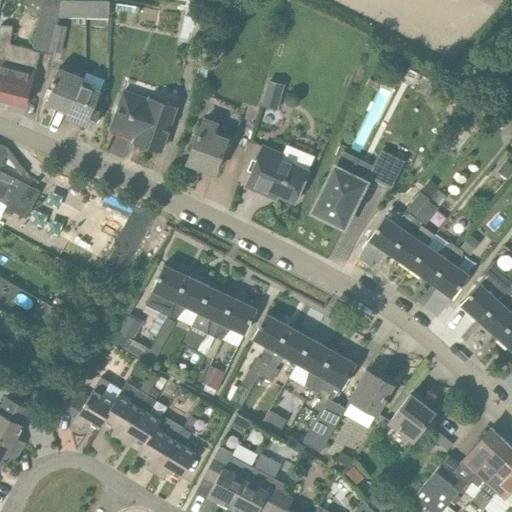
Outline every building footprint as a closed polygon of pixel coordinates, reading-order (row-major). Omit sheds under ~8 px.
[(52,51),(58,24),(59,17),(63,1),(62,1),(53,0),(49,0),(47,0),(43,0),(32,51),(51,55),(52,51)] [(178,0),(188,2),(187,6),(179,41),(200,45),(204,27),(208,28),(211,10),(209,10),(212,1),(210,1),(209,0),(178,0)] [(83,1),(63,1),(59,17),(83,18),(83,1)] [(108,19),(108,3),(108,2),(97,2),(83,1),(83,18),(108,19)] [(511,40),(511,38),(511,23),(506,19),(498,31),(511,40)] [(67,27),(58,24),(52,51),(61,53),(67,27)] [(0,98),(26,107),(35,70),(7,62),(13,27),(0,25),(0,98)] [(206,80),(211,56),(202,54),(196,77),(206,80)] [(69,110),(80,76),(59,67),(52,83),(54,84),(47,100),(69,110)] [(93,127),(100,111),(94,109),(101,91),(82,83),(84,78),(80,76),(69,110),(67,116),(93,127)] [(286,82),(269,77),(261,103),(278,109),(286,82)] [(148,104),(123,95),(112,125),(138,134),(135,142),(161,151),(176,107),(150,98),(148,104)] [(214,175),(229,135),(216,130),(219,123),(205,118),(187,165),(214,175)] [(295,203),(309,172),(281,160),(283,155),(263,146),(245,187),(265,195),(267,191),(295,203)] [(391,189),(405,162),(382,150),(368,177),(391,189)] [(343,227),(365,183),(335,168),(313,212),(343,227)] [(411,269),(429,246),(428,245),(435,235),(424,227),(438,208),(447,197),(438,190),(430,200),(416,218),(389,254),(411,269)] [(416,218),(430,200),(420,193),(406,212),(404,214),(393,206),(369,240),(389,254),(416,218)] [(156,220),(135,208),(116,241),(118,243),(107,261),(127,272),(156,220)] [(431,283),(469,236),(467,235),(457,248),(450,243),(438,253),(429,246),(411,269),(431,283)] [(466,254),(476,242),(469,236),(431,283),(452,298),(469,274),(458,267),(463,252),(466,254)] [(169,316),(188,276),(165,265),(152,292),(165,298),(162,312),(169,316)] [(198,313),(210,286),(188,276),(169,316),(176,319),(186,308),(198,313)] [(482,323),(510,289),(504,284),(490,292),(480,283),(461,305),(482,323)] [(211,348),(233,297),(210,286),(198,313),(198,314),(191,327),(215,338),(211,348)] [(500,340),(511,325),(511,287),(510,289),(482,323),(500,340)] [(244,335),(257,308),(233,297),(211,348),(224,354),(228,344),(227,344),(229,339),(239,345),(244,335)] [(260,376),(289,326),(267,314),(252,340),(265,346),(261,358),(259,357),(243,387),(250,392),(260,376)] [(151,367),(175,325),(168,321),(144,363),(151,367)] [(511,325),(500,340),(511,350),(511,325)] [(296,364),(311,338),(289,326),(260,376),(271,383),(280,369),(277,367),(286,358),(296,364)] [(311,338),(296,364),(308,371),(304,386),(310,389),(332,350),(311,338)] [(342,390),(356,364),(332,350),(310,389),(318,394),(322,389),(336,397),(341,389),(342,390)] [(209,365),(201,381),(218,390),(226,373),(209,365)] [(376,416),(393,385),(366,370),(349,401),(365,410),(376,416)] [(114,403),(102,395),(110,383),(101,377),(89,398),(74,389),(62,409),(76,418),(73,423),(82,428),(86,421),(99,429),(104,421),(103,421),(114,403)] [(240,409),(249,393),(238,387),(229,403),(240,409)] [(119,441),(147,395),(139,390),(131,403),(118,395),(114,403),(103,421),(104,421),(115,428),(111,436),(119,441)] [(155,429),(160,421),(148,413),(156,400),(147,395),(119,441),(127,446),(132,438),(143,446),(144,446),(155,428),(155,429)] [(413,443),(436,413),(411,395),(388,424),(413,443)] [(3,399),(0,404),(0,440),(20,451),(24,442),(16,438),(30,412),(3,399)] [(320,453),(346,409),(328,399),(303,443),(320,453)] [(282,430),(287,421),(270,411),(265,420),(282,430)] [(155,474),(183,428),(175,423),(167,436),(155,429),(155,428),(144,446),(143,446),(139,453),(151,461),(147,469),(155,474)] [(473,475),(502,439),(490,427),(459,464),(473,475)] [(181,479),(196,454),(184,446),(192,433),(183,428),(155,474),(163,479),(168,471),(181,479)] [(473,475),(465,485),(468,487),(472,483),(480,489),(501,463),(505,467),(511,458),(511,447),(502,439),(473,475)] [(15,460),(20,451),(0,440),(0,468),(0,469),(7,455),(15,460)] [(345,468),(351,460),(340,454),(335,462),(345,468)] [(230,508),(246,479),(224,467),(227,461),(215,455),(212,461),(203,478),(214,484),(208,496),(230,508)] [(428,511),(443,511),(448,506),(450,503),(465,485),(473,475),(459,464),(448,456),(413,498),(429,511),(428,511)] [(511,492),(511,458),(505,467),(501,463),(480,489),(472,499),(470,502),(482,511),(496,494),(504,502),(511,492)] [(356,485),(364,479),(354,466),(347,472),(356,485)] [(286,484),(253,467),(247,479),(246,479),(230,508),(237,511),(258,511),(259,510),(263,511),(270,511),(282,492),(286,484)] [(465,485),(451,502),(455,505),(465,493),(469,488),(468,487),(465,485)] [(293,511),(289,509),(294,498),(282,492),(270,511),(293,511)] [(371,503),(381,511),(388,511),(394,505),(380,492),(371,503)]
